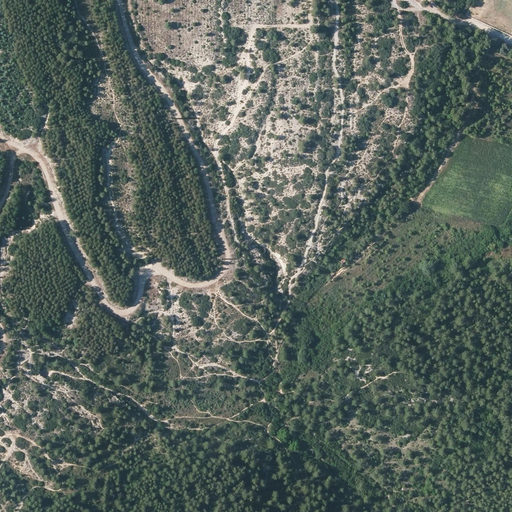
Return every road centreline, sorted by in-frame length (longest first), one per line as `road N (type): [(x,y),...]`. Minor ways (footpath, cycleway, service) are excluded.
road 1 (track): [(0,204),(14,153),(39,158),(83,263),(117,311),(135,304),(145,272),(196,285),(226,265),(196,154),(138,61),(117,0)]
road 2 (track): [(490,31),(461,128),(417,202)]
